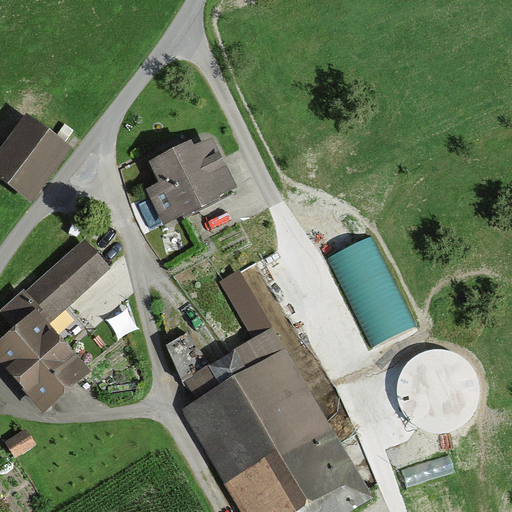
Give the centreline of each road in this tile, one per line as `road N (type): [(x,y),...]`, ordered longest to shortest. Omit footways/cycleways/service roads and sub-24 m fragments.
road 1 (track): [(187,22),(320,289),(393,511)]
road 2 (track): [(137,253),(225,351)]
